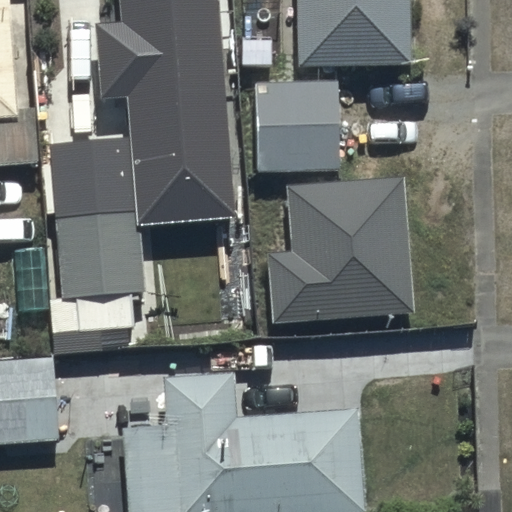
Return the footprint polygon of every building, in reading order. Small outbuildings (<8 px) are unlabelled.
[(8,0),(0,0),(0,168),(37,167),(35,113),(14,114),(8,0)] [(218,0),(120,0),(123,21),(96,23),(102,100),(130,98),(141,225),(237,217),(218,0)] [(403,0),(292,0),(294,70),(405,68),(403,0)] [(331,88),(253,89),(255,174),(333,172),(331,88)] [(130,141),(50,146),(62,304),(142,298),(130,141)] [(417,322),(406,177),(284,187),(290,262),(267,264),(273,333),(417,322)] [(48,360),(0,363),(0,451),(55,447),(48,360)] [(159,432),(122,434),(127,511),(357,511),(351,414),(231,421),(228,378),(156,383),(159,432)]
